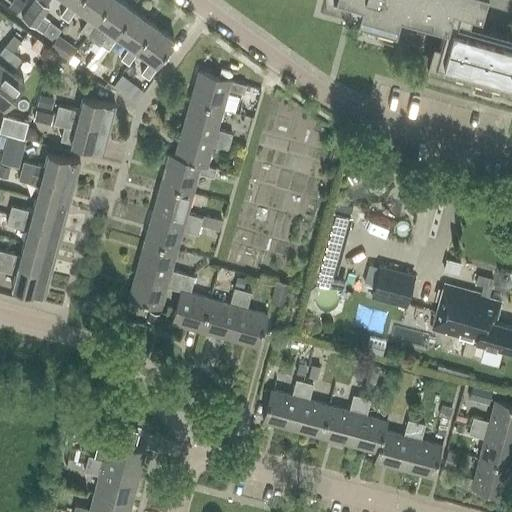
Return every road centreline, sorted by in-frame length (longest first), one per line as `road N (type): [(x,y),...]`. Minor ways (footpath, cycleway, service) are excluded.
road 1 (residential): [(511,156),(326,98),(189,0)]
road 2 (residential): [(0,318),(112,354),(196,456)]
road 3 (residential): [(196,456),(415,511)]
